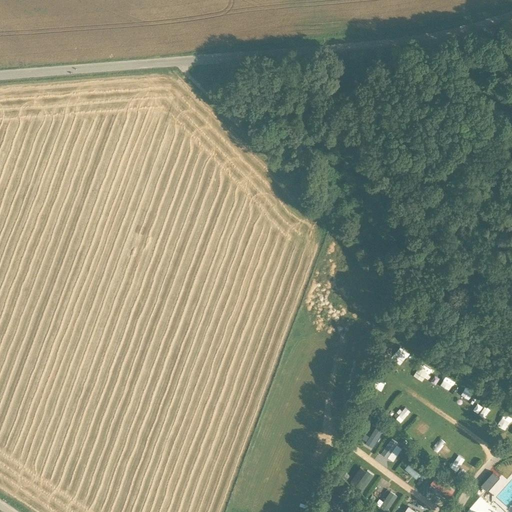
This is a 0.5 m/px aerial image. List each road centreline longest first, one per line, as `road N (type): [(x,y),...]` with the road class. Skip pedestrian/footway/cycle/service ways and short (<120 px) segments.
road 1 (track): [(235,122),(436,333),(511,394)]
road 2 (track): [(174,61),(378,45),(511,15)]
road 3 (unclassified): [(0,76),(174,61)]
